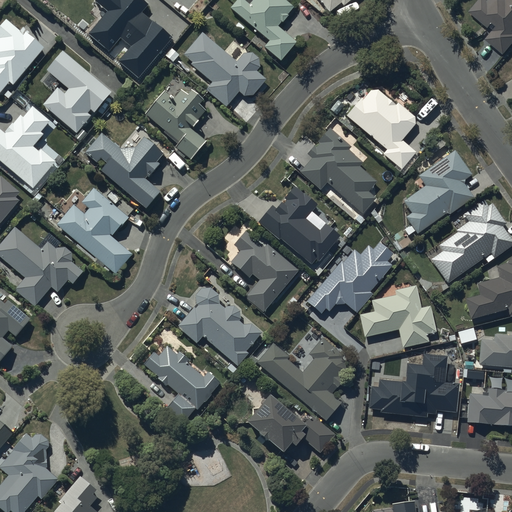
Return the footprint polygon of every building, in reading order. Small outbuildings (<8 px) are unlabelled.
[(94,0),(95,0),(108,11),(89,33),(109,51),(121,37),(131,46),(119,61),(138,77),(172,38),(142,12),(149,4),(143,0),(94,0)] [(294,5),(288,0),(251,0),(250,3),(246,0),(234,0),(229,7),(269,39),(264,45),(281,59),(297,40),(278,25),(281,20),(283,21),(288,14),(288,13),(294,5)] [(321,0),(330,11),(341,2),(344,5),(350,0),(321,0)] [(511,0),(490,0),(487,4),(482,0),(481,0),(469,15),(489,33),(492,29),(496,31),(485,43),(503,58),(511,48),(511,0)] [(20,32),(6,20),(0,27),(0,94),(9,84),(13,87),(44,49),(28,35),(29,34),(23,29),(20,32)] [(236,58),(202,30),(183,53),(192,60),(190,63),(212,80),(206,87),(227,104),(239,90),(250,99),(268,77),(258,69),(265,60),(247,45),(236,58)] [(113,93),(63,51),(46,70),(69,90),(66,94),(59,88),(44,106),(78,135),(93,117),(89,114),(92,111),(95,114),(113,93)] [(174,98),(165,90),(145,114),(178,141),(174,145),(191,159),(207,139),(192,127),(207,108),(199,102),(202,98),(191,89),(187,94),(181,89),(174,98)] [(361,101),(345,120),(385,154),(382,158),(401,175),(417,156),(403,145),(419,125),(398,107),(395,110),(373,92),(364,103),(361,101)] [(0,128),(0,160),(34,189),(56,162),(42,151),(40,153),(34,148),(45,135),(42,133),(51,122),(33,106),(23,118),(21,115),(14,124),(13,123),(5,132),(0,128)] [(311,163),(300,175),(321,194),(327,186),(362,216),(375,202),(367,196),(377,185),(359,170),(362,166),(348,154),(351,151),(329,132),(318,145),(320,147),(316,151),(314,149),(306,159),(311,163)] [(103,136),(88,154),(97,162),(100,158),(109,165),(102,173),(146,210),(161,193),(145,180),(148,177),(149,179),(160,166),(158,164),(164,156),(144,140),(136,149),(120,150),(103,136)] [(405,221),(410,228),(403,232),(408,239),(415,235),(417,238),(449,217),(450,218),(474,202),(463,186),(472,180),(455,154),(418,180),(424,190),(402,205),(410,217),(405,221)] [(0,225),(20,202),(16,198),(21,193),(2,177),(0,178),(0,225)] [(58,213),(62,216),(56,223),(115,272),(132,253),(111,236),(115,231),(116,231),(129,216),(93,186),(81,201),(83,203),(79,208),(73,203),(68,209),(64,206),(58,213)] [(272,209),(257,226),(279,245),(281,244),(311,269),(316,262),(319,265),(340,240),(325,228),(332,220),(295,190),(284,203),(286,205),(283,208),(281,206),(276,212),(272,209)] [(442,255),(430,263),(448,287),(491,257),(494,262),(511,249),(511,244),(503,231),(507,228),(492,207),(488,210),(484,204),(463,218),(468,225),(455,234),(457,236),(438,250),(442,255)] [(65,245),(56,247),(47,239),(40,247),(15,225),(0,242),(0,256),(24,277),(14,288),(35,306),(52,286),(58,292),(68,280),(73,283),(84,271),(72,260),(71,251),(65,245)] [(299,274),(267,247),(264,250),(245,234),(232,249),(238,254),(227,267),(247,284),(252,278),(259,284),(245,301),(263,317),(299,274)] [(344,264),(342,262),(306,304),(320,316),(326,310),(330,313),(336,306),(341,311),(346,305),(357,314),(374,294),(372,292),(394,267),(389,263),(395,256),(380,243),(373,250),(369,247),(361,256),(355,251),(344,264)] [(479,298),(464,302),(470,324),(507,314),(509,321),(511,319),(511,261),(505,263),(507,268),(495,271),(498,281),(476,287),(479,298)] [(374,315),(359,319),(364,342),(398,334),(402,352),(429,346),(427,338),(436,336),(430,310),(422,312),(416,289),(395,294),(396,299),(372,304),(374,315)] [(195,309),(178,329),(183,334),(182,335),(196,347),(203,339),(237,370),(248,357),(246,355),(262,338),(251,328),(244,329),(239,325),(240,323),(240,315),(235,310),(227,311),(225,313),(219,307),(219,300),(212,292),(202,292),(196,299),(195,309)] [(0,363),(13,348),(4,340),(10,333),(15,338),(31,321),(10,303),(6,307),(0,300),(0,363)] [(474,330),(459,335),(462,346),(477,342),(474,330)] [(494,344),(480,343),(478,368),(511,371),(511,339),(494,338),(494,344)] [(273,347),(256,367),(326,425),(342,406),(331,398),(342,385),(339,382),(350,369),(342,362),(344,360),(322,342),(308,358),(313,363),(302,376),(286,363),(289,360),(273,347)] [(154,356),(143,369),(158,381),(157,383),(166,391),(168,389),(178,397),(165,413),(183,427),(195,412),(197,413),(219,386),(207,376),(203,381),(186,367),(188,365),(179,357),(177,360),(167,351),(159,360),(154,356)] [(415,409),(415,411),(428,413),(429,411),(440,412),(440,410),(450,411),(452,393),(441,392),(442,380),(430,379),(431,371),(413,369),(412,377),(389,374),(388,381),(376,380),(372,423),(394,426),(396,407),(415,409)] [(482,398),(469,397),(467,427),(511,430),(511,395),(488,393),(488,396),(482,396),(482,398)] [(271,400),(245,429),(264,446),(269,448),(284,460),(292,450),(296,454),(305,444),(321,457),(336,438),(311,417),(307,421),(308,422),(303,428),(271,400)] [(0,450),(13,435),(0,424),(0,450)] [(47,451),(49,448),(48,441),(43,436),(36,436),(33,439),(27,434),(12,452),(13,452),(0,467),(0,469),(8,476),(0,485),(0,509),(3,511),(10,511),(11,511),(25,511),(38,497),(43,500),(59,481),(46,470),(47,451)] [(98,511),(89,504),(96,495),(92,492),(95,488),(80,476),(59,500),(61,502),(52,511),(98,511)]
